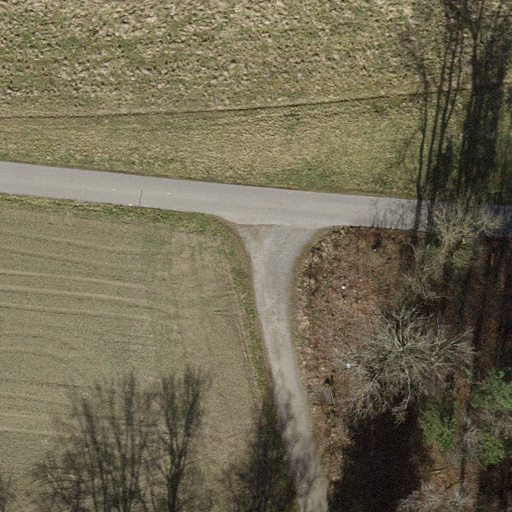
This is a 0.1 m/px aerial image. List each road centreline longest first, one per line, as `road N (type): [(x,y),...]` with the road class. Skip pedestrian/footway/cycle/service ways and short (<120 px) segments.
road 1 (unclassified): [(0,175),(266,208),(511,209)]
road 2 (track): [(266,208),(289,384),(328,511)]
